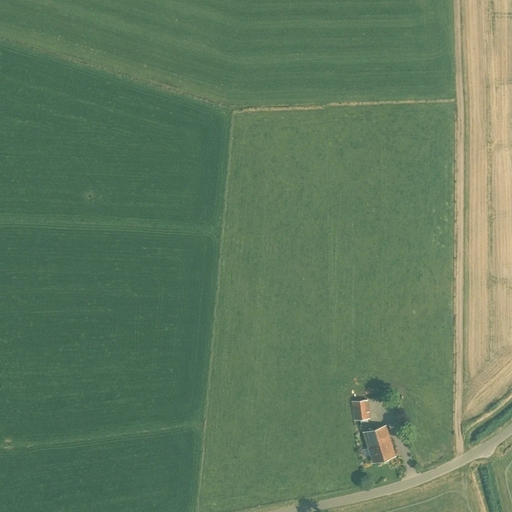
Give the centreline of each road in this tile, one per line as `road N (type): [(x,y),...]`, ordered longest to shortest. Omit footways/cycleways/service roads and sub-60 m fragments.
road 1 (track): [(459,463),(454,0)]
road 2 (unclassified): [(292,511),(413,482),(511,430)]
